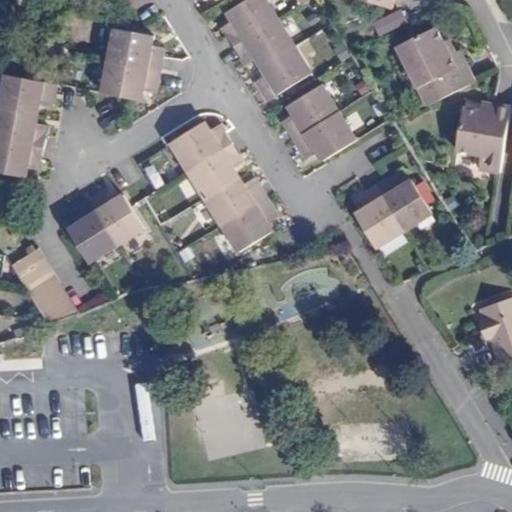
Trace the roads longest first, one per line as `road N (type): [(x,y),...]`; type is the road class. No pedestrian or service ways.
road 1 (residential): [(79,511),(368,497)]
road 2 (residential): [(393,294),(353,236),(309,211),(221,85)]
road 3 (residential): [(221,85),(79,172)]
road 4 (residential): [(368,497),(421,502),(478,490),(511,497)]
